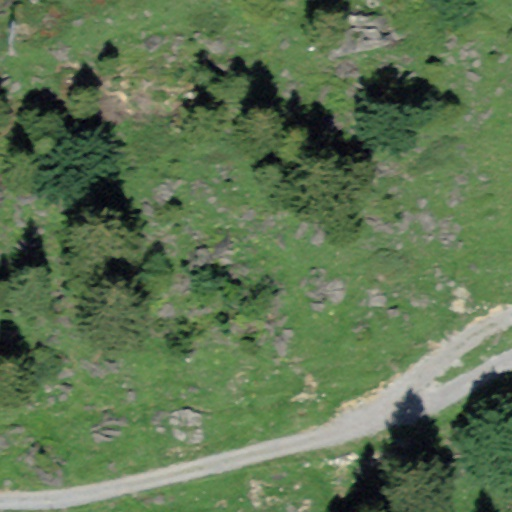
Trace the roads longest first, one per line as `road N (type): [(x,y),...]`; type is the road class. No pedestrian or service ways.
road 1 (track): [(0,483),(48,485),(378,414),(511,346)]
road 2 (track): [(378,414),(455,330),(511,302)]
